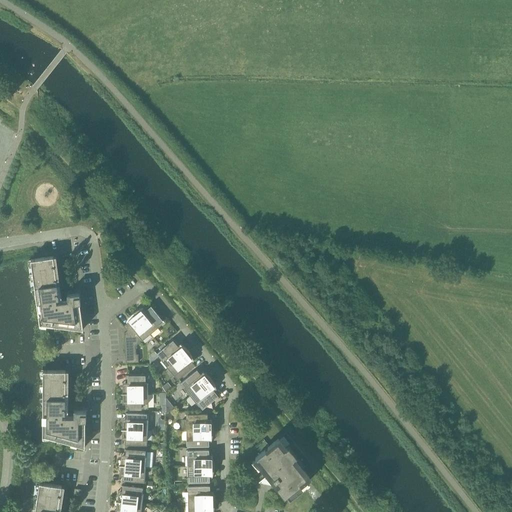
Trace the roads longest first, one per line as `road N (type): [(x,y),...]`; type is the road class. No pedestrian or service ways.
road 1 (residential): [(237,511),(226,508),(222,411),(233,397),(230,386),(145,285),(103,318)]
road 2 (residential): [(99,511),(107,424),(103,318)]
road 3 (residential): [(103,318),(88,234),(0,244)]
